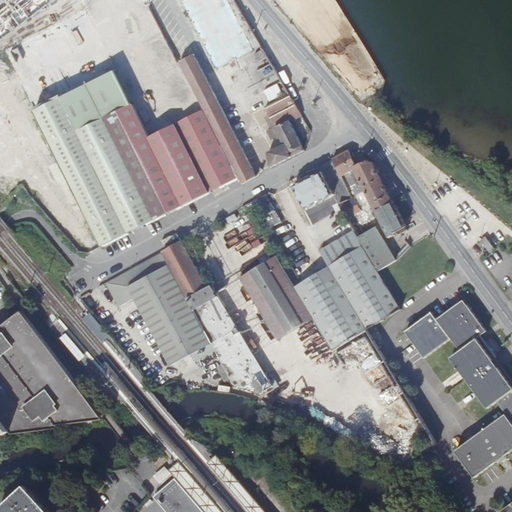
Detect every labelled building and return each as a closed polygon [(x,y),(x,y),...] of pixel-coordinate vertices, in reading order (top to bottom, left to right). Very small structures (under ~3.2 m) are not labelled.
[(154,212),(167,206),(152,176),(144,180),(142,177),(115,190),(110,184),(113,182),(102,167),(99,169),(91,158),(94,156),(85,145),(82,147),(70,131),(83,121),(86,124),(115,102),(103,85),(106,83),(98,66),(64,92),(66,95),(54,105),(40,86),(37,88),(10,53),(22,44),(24,46),(37,36),(41,33),(44,36),(68,17),(67,15),(71,12),(64,0),(20,0),(15,4),(1,15),(0,15),(0,91),(14,109),(12,111),(54,165),(56,164),(74,188),(72,190),(107,235),(114,232),(154,212)] [(267,151),(274,166),(307,151),(293,120),(304,115),(294,94),(267,107),(276,126),(268,129),(272,137),(280,134),(285,143),(267,151)] [(11,133),(12,135),(18,142),(25,137),(17,128),(11,133)] [(349,151),(333,159),(342,177),(346,175),(355,170),(354,168),(356,166),(349,151)] [(378,161),(375,162),(374,162),(377,170),(383,167),(378,161)] [(354,168),(355,170),(363,187),(367,195),(370,201),(388,237),(395,233),(397,237),(408,231),(398,211),(392,198),(391,197),(388,191),(377,170),(374,162),(356,166),(354,168)] [(398,186),(383,167),(377,170),(388,191),(398,186)] [(355,170),(346,175),(354,191),(363,187),(355,170)] [(306,209),(334,195),(322,172),(294,187),(306,209)] [(403,192),(398,186),(388,191),(391,197),(400,193),(403,192)] [(361,205),(370,201),(367,195),(363,187),(354,191),(361,205)] [(186,202),(191,210),(203,203),(198,195),(186,202)] [(282,222),(266,195),(254,202),(270,229),(282,222)] [(340,204),(341,207),(341,208),(342,208),(344,210),(356,204),(354,201),(353,198),(340,204)] [(258,228),(245,206),(221,220),(246,268),(272,254),(258,228)] [(297,274),(308,268),(295,247),(285,253),(292,264),(285,268),(279,258),(243,279),(318,403),(314,420),(347,437),(345,445),(403,466),(401,473),(405,475),(436,486),(440,474),(415,466),(424,439),(439,444),(369,330),(402,310),(379,271),(360,238),(344,210),(342,208),(317,226),(330,248),(322,252),(332,268),(303,284),(297,274)] [(377,227),(360,238),(379,271),(398,260),(377,227)] [(101,238),(94,229),(88,234),(94,242),(101,238)] [(417,242),(422,239),(418,233),(407,241),(411,247),(417,242)] [(185,240),(183,241),(193,260),(200,257),(192,243),(185,240)] [(189,297),(208,287),(193,260),(183,241),(164,251),(189,297)] [(164,251),(107,283),(120,306),(135,297),(172,366),(192,355),(196,361),(216,350),(214,345),(164,251)] [(266,264),(263,259),(252,265),(255,270),(266,264)] [(213,285),(208,287),(212,296),(217,293),(213,285)] [(212,296),(208,287),(189,297),(214,345),(216,350),(235,384),(246,388),(255,383),(261,394),(264,392),(274,386),(217,293),(212,296)] [(455,449),(475,476),(493,462),(498,463),(505,457),(506,453),(511,448),(511,380),(478,335),(486,329),(463,298),(436,317),(431,311),(404,330),(424,357),(450,337),(459,349),(450,356),(487,407),(497,400),(506,412),(455,449)] [(91,315),(85,307),(77,313),(84,321),(91,328),(98,322),(91,315)] [(0,412),(13,430),(15,432),(62,425),(60,422),(106,417),(102,412),(23,309),(0,326),(0,412)] [(276,389),(274,386),(264,392),(266,395),(276,389)] [(13,430),(0,412),(0,427),(1,427),(6,433),(13,430)] [(436,462),(441,458),(432,446),(427,450),(436,462)] [(209,462),(251,511),(266,511),(257,501),(256,502),(254,503),(239,485),(240,484),(242,482),(219,454),(215,457),(209,462)] [(224,511),(181,461),(177,464),(170,470),(172,473),(176,477),(177,478),(178,480),(180,481),(181,482),(186,489),(192,495),(197,501),(204,509),(206,511),(224,511)] [(178,480),(177,478),(159,494),(153,499),(154,500),(161,508),(164,511),(206,511),(204,509),(197,501),(192,495),(186,489),(181,482),(180,481),(178,480)] [(49,511),(26,486),(0,510),(0,511),(49,511)] [(511,511),(511,502),(500,511),(511,511)]
